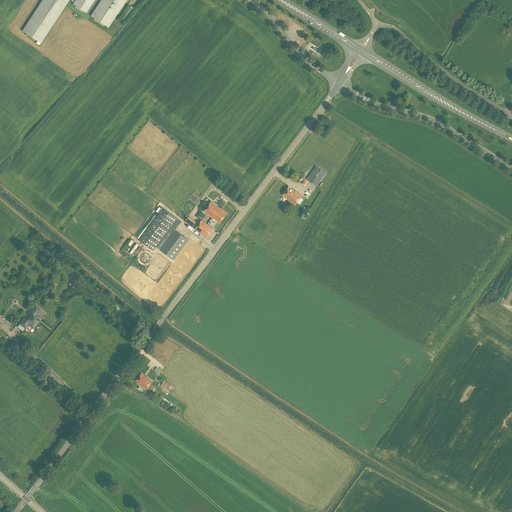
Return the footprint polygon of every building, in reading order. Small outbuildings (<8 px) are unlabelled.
[(42,0),(21,31),(40,44),(68,1),(68,0),(42,0)] [(75,0),(73,4),(72,4),(86,13),(86,12),(93,0),(101,0),(91,16),(90,16),(108,27),(125,0),(75,0)] [(125,18),(132,10),(127,6),(120,15),(125,18)] [(317,186),(326,173),(316,166),(306,179),(317,186)] [(474,193),(506,211),(511,201),(511,195),(482,179),(474,193)] [(301,196),(295,191),(294,192),(289,188),(283,196),(289,199),(288,200),(295,205),(301,196)] [(217,214),(220,209),(211,202),(204,211),(211,217),(215,212),(217,214)] [(153,250),(156,246),(160,249),(173,259),(188,239),(175,229),(181,221),(163,208),(139,240),(153,250)] [(215,212),(211,217),(213,218),(212,219),(216,223),(217,222),(219,223),(226,214),(220,209),(217,214),(215,212)] [(192,227),(196,222),(189,216),(184,222),(192,227)] [(201,233),(208,224),(202,220),(195,229),(201,233)] [(206,237),(213,228),(208,224),(201,233),(206,237)] [(20,323),(25,328),(29,325),(32,327),(36,322),(38,323),(42,318),(38,314),(41,310),(36,305),(28,314),(25,317),(20,323)] [(146,389),(152,381),(146,377),(141,374),(136,381),(140,383),(139,384),(146,389)] [(159,383),(157,385),(160,387),(169,393),(173,387),(168,383),(164,380),(164,381),(161,384),(159,383)] [(159,397),(155,394),(154,395),(164,403),(169,407),(173,410),(174,409),(176,407),(164,398),(161,395),(159,397)]
